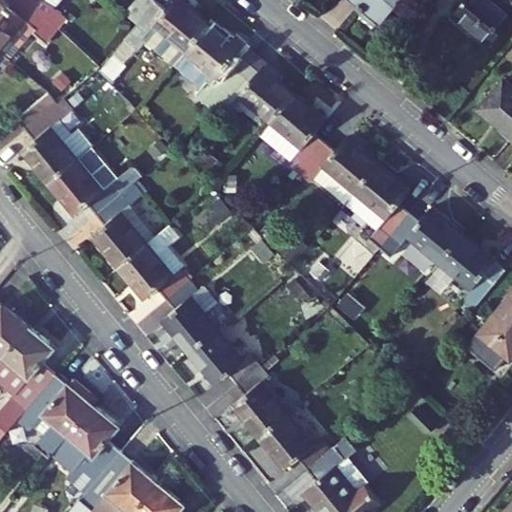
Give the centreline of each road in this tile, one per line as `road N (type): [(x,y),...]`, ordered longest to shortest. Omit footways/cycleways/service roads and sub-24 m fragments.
road 1 (residential): [(261,0),(511,207),(511,435),(446,511)]
road 2 (residential): [(257,511),(0,202)]
